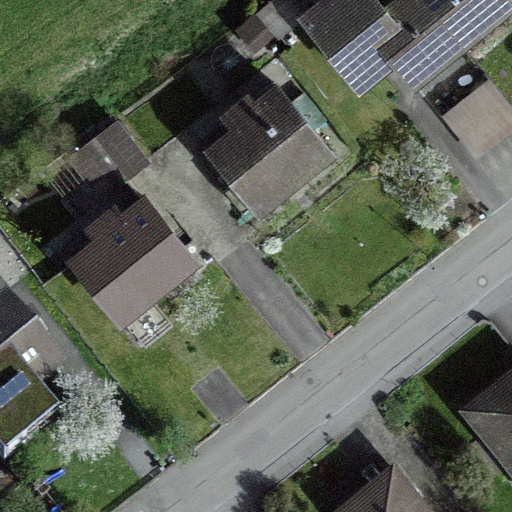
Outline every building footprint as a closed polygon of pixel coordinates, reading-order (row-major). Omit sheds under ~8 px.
[(408,84),(457,44),(421,0),(400,0),(381,16),(367,0),(326,0),(298,23),(350,87),(375,67),(352,39),(363,30),(408,84)] [(421,0),(457,44),(506,5),(501,0),(421,0)] [(471,154),(511,121),(511,117),(485,85),(443,119),(471,154)] [(208,154),(252,210),(325,151),(277,91),(253,110),(247,103),(225,121),(234,134),(208,154)] [(122,183),(145,165),(112,123),(89,142),(122,183)] [(116,320),(188,261),(141,202),(119,220),(112,212),(110,214),(62,253),(71,265),(116,320)] [(0,465),(0,466),(35,437),(9,407),(55,370),(5,309),(0,312),(0,465)] [(511,472),(511,371),(463,411),(511,472)] [(422,511),(390,471),(338,511),(422,511)]
